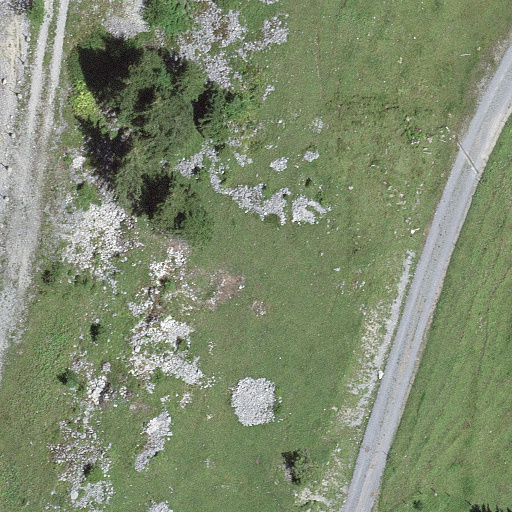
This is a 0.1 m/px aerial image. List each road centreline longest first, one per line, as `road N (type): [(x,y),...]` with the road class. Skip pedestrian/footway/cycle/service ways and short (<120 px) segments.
road 1 (track): [(511,76),(451,211),(358,511)]
road 2 (track): [(72,0),(54,195),(0,317)]
